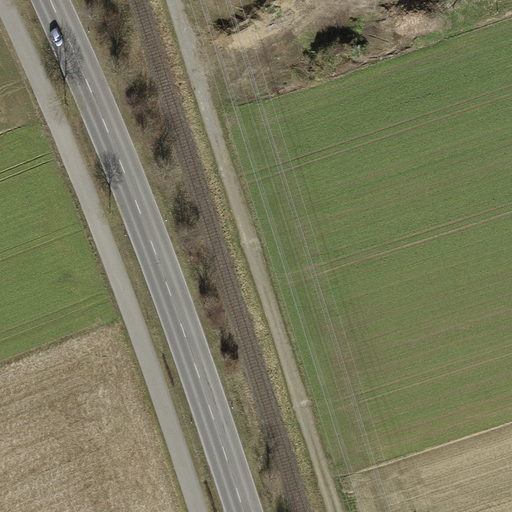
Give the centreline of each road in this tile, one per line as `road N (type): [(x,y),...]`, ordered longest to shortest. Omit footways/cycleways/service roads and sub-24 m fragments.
road 1 (track): [(199,511),(138,326),(6,0)]
road 2 (secondary): [(52,0),(124,172),(245,511)]
road 3 (track): [(175,0),(338,511)]
